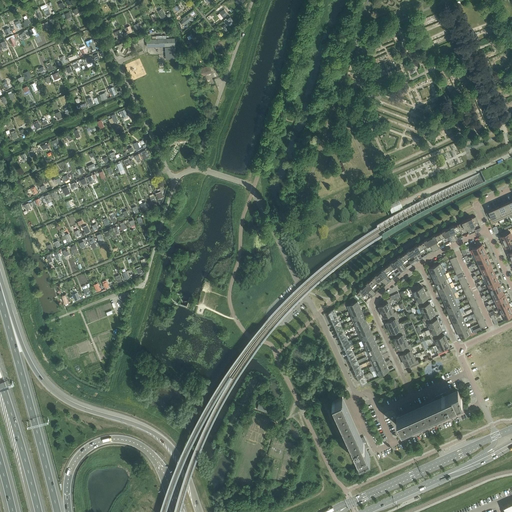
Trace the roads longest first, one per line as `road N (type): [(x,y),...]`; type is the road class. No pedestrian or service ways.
road 1 (motorway): [(199,511),(183,466),(162,440),(67,403),(47,387),(0,292)]
road 2 (motorway): [(56,511),(0,297)]
road 3 (unclassified): [(317,314),(252,190),(196,168)]
road 4 (motorway): [(67,511),(70,468),(108,440),(148,453),(179,511)]
road 5 (unclassified): [(172,178),(87,0)]
road 6 (secondary): [(496,435),(333,511)]
road 7 (unclassified): [(196,168),(252,0)]
road 8 (residential): [(419,264),(371,303),(413,397)]
road 9 (motorway): [(37,511),(0,381)]
road 10 (secondary): [(366,511),(483,458)]
